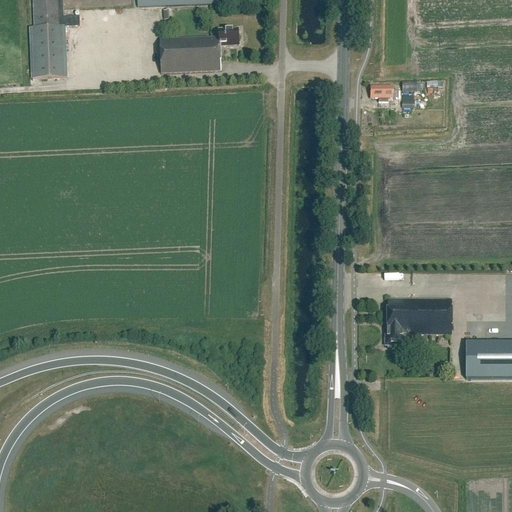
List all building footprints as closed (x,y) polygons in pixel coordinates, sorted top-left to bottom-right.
[(62,0),(30,0),(32,29),(29,29),(27,29),(27,34),(29,80),(65,79),(63,28),(79,28),(79,18),(66,18),(66,14),(63,14),(62,0)] [(137,0),(138,9),(218,6),(217,0),(137,0)] [(163,22),(171,21),(171,11),(163,12),(163,22)] [(161,76),(221,74),(220,48),(239,47),(238,32),(219,33),(219,40),(159,42),(161,76)] [(402,93),(416,93),(416,83),(402,84),(402,93)] [(397,100),(397,93),(393,93),(393,90),(371,90),(371,100),(379,100),(379,105),(389,105),(389,100),(393,100),(397,100)] [(452,337),(452,303),(388,302),(387,328),(386,348),(405,348),(405,339),(408,339),(408,337),(452,337)] [(511,344),(466,345),(466,381),(511,381),(511,344)]
